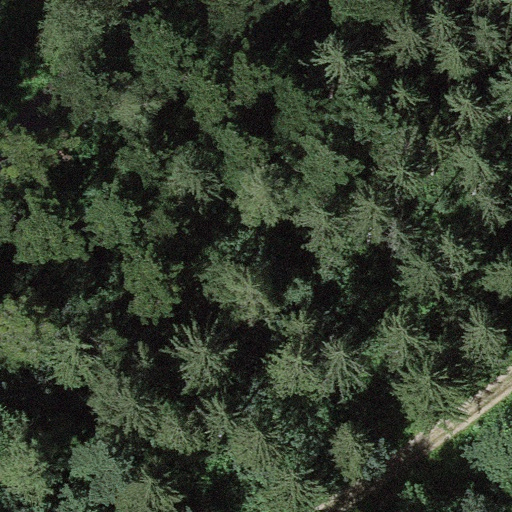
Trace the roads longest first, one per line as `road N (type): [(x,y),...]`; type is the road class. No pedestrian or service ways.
road 1 (track): [(326,511),(511,378)]
road 2 (unclassified): [(123,0),(90,42),(0,120)]
